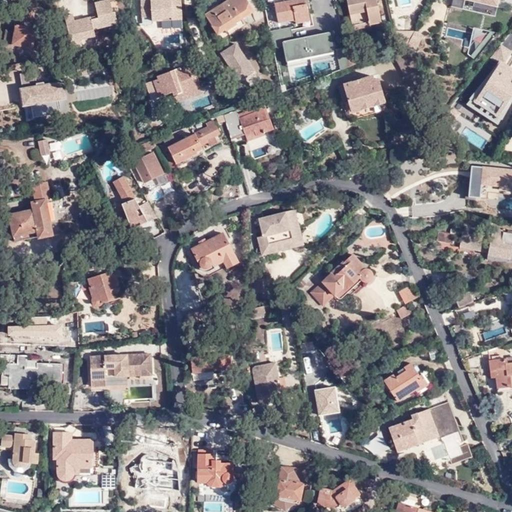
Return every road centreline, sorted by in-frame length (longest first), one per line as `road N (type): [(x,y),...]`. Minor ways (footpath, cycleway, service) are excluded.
road 1 (residential): [(511,501),(394,222),(372,195),(340,185),(250,203),(167,241),(160,274),(178,419)]
road 2 (residential): [(178,419),(249,431),(509,511)]
road 3 (residential): [(178,419),(0,415)]
